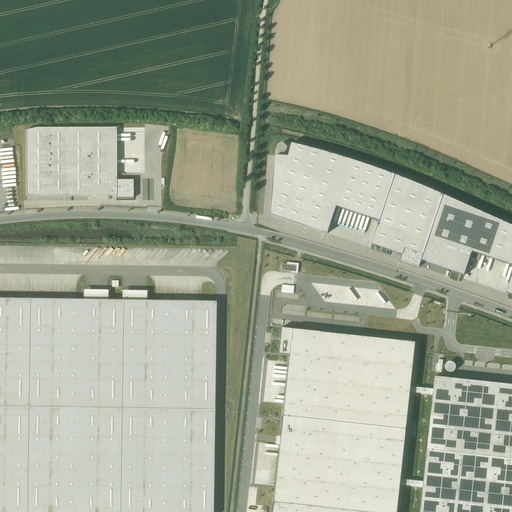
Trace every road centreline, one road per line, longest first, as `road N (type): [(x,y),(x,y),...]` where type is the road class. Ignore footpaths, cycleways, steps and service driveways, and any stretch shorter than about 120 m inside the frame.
road 1 (unknown): [(265,221),(272,145),(286,140),(511,223)]
road 2 (unclassified): [(231,511),(261,232)]
road 3 (unclassified): [(511,313),(261,232)]
road 4 (residential): [(243,228),(82,214),(0,219)]
road 5 (unclassified): [(267,0),(243,228)]
